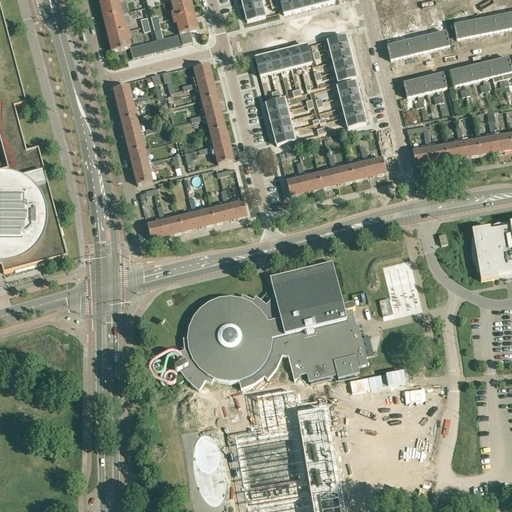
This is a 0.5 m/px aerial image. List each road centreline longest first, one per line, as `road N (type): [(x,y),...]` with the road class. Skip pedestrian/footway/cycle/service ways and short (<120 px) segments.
road 1 (secondary): [(106,271),(114,245),(108,193),(53,0)]
road 2 (secondary): [(45,0),(86,147),(106,271)]
road 3 (secondary): [(109,511),(106,288)]
road 4 (residential): [(275,248),(223,48)]
road 5 (tertiary): [(106,288),(275,248)]
road 6 (residential): [(136,241),(100,81)]
road 7 (tertiary): [(275,248),(419,210)]
road 8 (residential): [(419,210),(387,79)]
road 9 (residential): [(387,79),(511,49)]
road 10 (residential): [(100,81),(223,48)]
